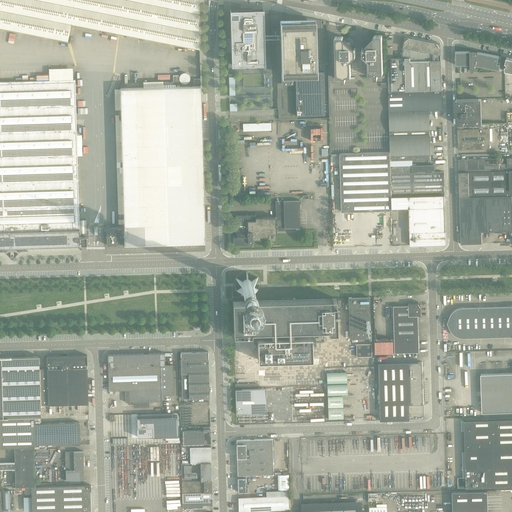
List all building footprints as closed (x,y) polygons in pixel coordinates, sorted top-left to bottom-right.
[(197,0),(0,0),(0,28),(68,42),(71,25),(199,50),(198,3),(197,0)] [(230,10),(231,39),(231,52),(232,66),(232,65),(243,65),(264,64),(265,65),(264,38),(264,33),(263,9),(252,10),(231,10),(230,10)] [(271,33),(264,33),(264,38),(271,38),(272,62),(272,66),(276,66),(277,66),(278,109),(278,110),(278,120),(297,119),(297,116),(324,115),(323,71),(319,71),(316,71),(316,65),(319,65),(322,64),(323,64),(321,20),(320,20),(317,20),(303,17),(294,15),(285,13),(285,15),(285,19),(285,20),(279,20),(280,22),(271,22),(271,33)] [(367,44),(362,49),(362,56),(368,61),(368,74),(374,74),(374,79),(378,78),(377,74),(383,74),(382,35),(375,36),(370,40),(369,40),(368,40),(366,42),(366,43),(367,44)] [(351,62),(356,56),(356,49),(351,44),(351,43),(351,42),(349,41),(348,41),(347,41),(342,37),(335,37),(336,77),(342,77),(342,81),(346,81),(345,77),(351,76),(351,62)] [(442,90),(441,66),(441,62),(440,44),(406,37),(404,48),(402,49),(403,52),(401,53),(402,57),(402,58),(391,58),(392,91),(442,90)] [(478,51),(477,51),(471,51),(470,51),(455,52),(456,57),(455,57),(455,60),(456,60),(456,65),(470,65),(470,70),(471,70),(471,71),(472,71),(472,72),(473,71),(474,71),(474,70),(475,65),(500,70),(500,64),(498,64),(499,56),(478,52),(478,51)] [(79,229),(75,80),(0,82),(0,248),(5,248),(5,249),(19,249),(19,248),(79,246),(80,246),(80,238),(80,229),(79,229)] [(120,88),(124,227),(106,228),(107,245),(205,242),(203,186),(200,86),(120,88)] [(431,160),(429,111),(442,110),(442,90),(392,91),(389,91),(390,152),(391,161),(431,160)] [(480,99),(458,99),(457,99),(457,110),(458,124),(480,123),(480,99)] [(243,123),(243,131),(271,130),(271,123),(243,123)] [(458,124),(458,129),(458,130),(459,149),(458,149),(458,150),(490,149),(489,123),(482,123),(480,123),(458,124)] [(392,209),(391,196),(391,166),(391,161),(390,152),(340,154),(342,212),(392,210),(392,209)] [(496,158),(459,160),(459,172),(499,171),(499,158),(496,158)] [(435,172),(435,165),(412,166),(391,166),(391,196),(413,196),(413,193),(445,192),(444,172),(435,172)] [(499,171),(459,172),(460,197),(509,196),(508,171),(499,171)] [(446,231),(445,195),(413,196),(391,196),(392,209),(409,208),(410,232),(446,231)] [(509,196),(460,197),(461,244),(482,244),(482,232),(495,232),(496,232),(502,232),(502,231),(511,231),(511,207),(511,196),(509,196)] [(235,215),(235,224),(236,232),(237,232),(237,237),(233,237),(233,246),(252,245),(252,242),(253,242),(253,240),(261,239),(260,237),(268,236),(268,234),(277,233),(277,231),(286,231),(286,228),(300,228),(299,200),(275,201),(276,217),(256,217),(256,215),(235,215)] [(446,245),(446,231),(410,232),(410,246),(446,245)] [(245,294),(246,295),(246,301),(249,301),(249,294),(250,294),(251,294),(252,293),(253,293),(254,292),(255,291),(256,290),(256,289),(257,288),(257,286),(257,285),(257,284),(257,283),(257,281),(256,280),(256,279),(255,278),(254,277),(253,276),(252,276),(251,275),(250,275),(249,274),(248,274),(246,274),(245,274),(244,275),(243,275),(242,276),(241,277),(240,277),(239,278),(238,279),(238,281),(237,282),(237,283),(237,284),(237,285),(237,287),(238,288),(238,289),(239,290),(239,291),(240,292),(241,293),(242,293),(243,294),(245,294)] [(370,297),(348,298),(350,339),(371,338),(370,297)] [(249,301),(246,301),(233,301),(234,335),(252,335),(252,332),(328,329),(328,333),(337,332),(336,298),(249,301)] [(408,306),(393,306),(395,353),(419,352),(418,316),(421,316),(421,307),(421,303),(417,303),(408,304),(408,306)] [(511,306),(463,307),(462,308),(461,308),(460,308),(459,308),(458,308),(458,309),(457,309),(456,310),(455,310),(454,311),(453,312),(452,313),(451,314),(451,315),(450,316),(451,316),(451,330),(452,332),(453,333),(454,334),(456,336),(457,336),(459,337),(461,338),(463,338),(465,338),(511,336),(511,306)] [(311,332),(257,333),(258,360),(312,358),(311,332)] [(371,344),(356,344),(356,357),(371,356),(371,344)] [(208,352),(181,352),(181,359),(181,374),(189,373),(189,398),(209,398),(208,358),(208,352)] [(164,353),(108,355),(109,391),(137,390),(138,407),(149,407),(149,402),(162,401),(162,395),(174,395),(173,365),(165,365),(165,359),(165,356),(164,353)] [(87,355),(47,356),(46,356),(47,365),(48,365),(48,369),(40,369),(41,405),(88,404),(87,368),(86,368),(86,364),(87,364),(87,355)] [(41,405),(40,369),(39,356),(0,357),(0,447),(0,441),(0,417),(34,416),(41,416),(41,405)] [(424,404),(422,362),(379,363),(380,421),(410,420),(410,404),(424,404)] [(346,372),(327,373),(327,384),(347,383),(346,372)] [(511,373),(481,374),(482,413),(511,411),(511,373)] [(347,384),(327,385),(327,396),(347,395),(347,384)] [(266,388),(235,389),(236,414),(267,413),(266,388)] [(343,396),(328,397),(328,408),(343,407),(343,396)] [(343,408),(328,408),(328,419),(343,419),(343,408)] [(80,445),(79,424),(79,422),(34,424),(34,416),(0,417),(0,441),(0,447),(0,448),(14,447),(35,447),(80,445)] [(177,416),(137,417),(138,437),(178,436),(177,416)] [(511,418),(464,420),(466,488),(511,486),(511,418)] [(201,430),(180,431),(181,437),(181,447),(190,447),(211,447),(210,427),(202,427),(202,430),(201,430)] [(272,439),(237,440),(238,475),(245,475),(273,474),(272,439)] [(36,486),(35,447),(14,447),(15,462),(0,462),(0,469),(1,470),(15,469),(15,487),(31,487),(36,486)] [(211,447),(190,447),(190,463),(191,463),(200,463),(211,463),(211,447)] [(66,481),(84,480),(83,470),(84,470),(84,460),(85,460),(84,456),(84,451),(74,451),(74,452),(65,452),(66,481)] [(181,463),(182,481),(192,481),(192,478),(197,478),(197,473),(192,473),(191,463),(190,463),(181,463)] [(211,463),(200,463),(200,467),(201,473),(201,476),(201,481),(211,481),(211,476),(211,463)] [(245,475),(238,475),(238,478),(238,492),(247,492),(247,487),(245,487),(245,475)] [(212,490),(212,481),(211,481),(201,481),(192,481),(182,481),(182,496),(182,503),(212,502),(212,492),(212,490)] [(91,485),(84,485),(36,486),(31,487),(32,511),(66,511),(91,511),(91,491),(91,485)] [(10,488),(2,489),(3,509),(11,508),(10,488)] [(488,511),(487,490),(452,492),(453,511),(488,511)] [(32,496),(24,497),(24,511),(32,511),(32,496)] [(238,498),(238,511),(288,511),(288,496),(238,498)]
